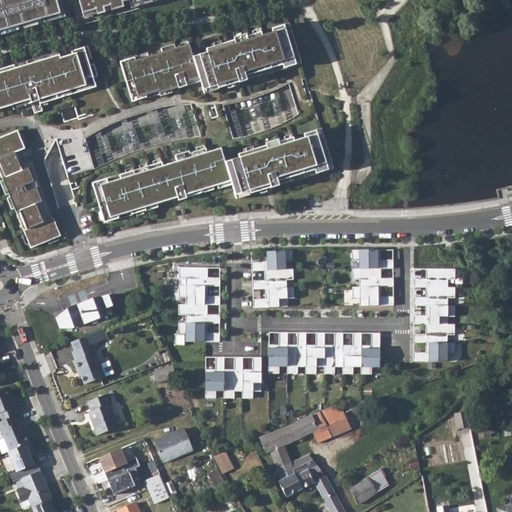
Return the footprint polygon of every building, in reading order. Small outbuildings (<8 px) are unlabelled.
[(0,0),(0,30),(23,24),(24,28),(38,24),(37,20),(43,18),(44,23),(65,17),(60,0),(0,0)] [(78,0),(83,14),(96,10),(97,15),(105,13),(104,8),(110,6),(112,11),(124,7),(123,3),(129,0),(130,0),(136,0),(137,2),(145,0),(78,0)] [(0,30),(0,35),(24,28),(23,24),(0,30)] [(283,25),(295,65),(300,63),(288,24),(283,25)] [(295,65),(283,25),(273,28),(274,32),(261,36),(260,32),(246,36),(247,40),(235,44),(234,40),(205,49),(206,52),(192,57),(189,44),(174,48),(161,52),(134,60),(134,57),(124,60),(119,61),(132,102),(136,101),(146,98),(145,96),(158,92),(159,94),(178,89),(186,87),(185,82),(199,78),(202,90),(216,85),(217,88),(238,82),(246,80),(245,76),(257,72),(258,76),(272,72),(271,68),(284,64),(285,68),(295,65)] [(40,104),(96,87),(93,78),(98,76),(94,64),(90,65),(84,48),(71,51),(72,54),(60,58),(59,55),(15,68),(14,65),(0,69),(0,109),(25,102),(26,105),(31,103),(34,113),(42,111),(40,104)] [(14,65),(15,68),(59,55),(58,52),(14,65)] [(316,131),(328,170),(333,169),(321,129),(316,131)] [(17,131),(0,137),(0,164),(5,177),(2,178),(16,212),(19,211),(27,229),(24,230),(31,248),(60,236),(53,218),(43,222),(36,204),(42,202),(36,188),(23,193),(21,187),(34,182),(28,168),(22,171),(14,153),(25,149),(17,131)] [(92,183),(104,223),(108,221),(118,218),(118,216),(131,212),(131,214),(146,210),(145,208),(177,198),(178,201),(186,199),(186,198),(202,193),(201,191),(217,186),(215,180),(229,176),(231,182),(235,196),(249,191),(250,194),(270,188),(271,188),(279,186),(277,182),(289,178),(291,182),(305,177),(304,174),(317,170),(318,173),(328,170),(316,131),(306,134),(307,138),(294,141),(293,138),(278,142),(278,140),(270,142),(271,148),(268,150),(266,146),(238,155),(239,158),(225,162),(221,149),(207,153),(206,149),(189,154),(189,151),(175,156),(177,162),(163,166),(162,162),(119,175),(120,179),(108,183),(106,179),(96,182),(92,183)] [(215,180),(217,186),(231,182),(229,176),(215,180)] [(19,211),(16,212),(24,230),(27,229),(19,211)] [(251,262),(251,271),(264,270),(285,269),(285,261),(292,261),(291,250),(263,251),(263,262),(251,262)] [(353,250),(352,250),(352,261),(359,260),(359,268),(380,268),(393,268),(393,260),(380,260),(380,250),(353,250)] [(185,278),(185,286),(207,286),(219,286),(219,277),(207,277),(207,268),(178,267),(178,278),(185,278)] [(380,287),(393,287),(393,278),(380,278),(380,268),(359,268),(352,268),(352,279),(359,279),(359,287),(380,287)] [(264,280),(252,281),(252,289),(264,289),(286,287),(286,280),(293,279),(292,269),(285,269),(264,270),(264,280)] [(426,279),(413,278),(413,287),(426,287),(447,287),(447,280),(454,279),(455,269),(426,269),(426,279)] [(185,286),(178,286),(178,296),(185,296),(185,304),(207,305),(219,305),(219,296),(207,296),(207,286),(185,286)] [(286,287),(264,289),(265,298),(252,299),(253,308),(287,306),(286,298),(294,298),(293,287),(286,287)] [(359,287),(352,287),(352,298),(359,297),(359,305),(393,305),(393,297),(381,297),(380,287),(359,287)] [(425,297),(413,297),(413,306),(426,306),(447,306),(447,298),(454,298),(454,287),(447,287),(426,287),(425,297)] [(113,305),(109,295),(93,299),(69,307),(55,318),(59,328),(74,327),(107,315),(105,309),(113,305)] [(185,315),(185,323),(206,323),(219,323),(219,314),(207,314),(207,305),(185,304),(178,304),(178,315),(185,315)] [(425,324),(447,324),(447,317),(454,316),(454,306),(447,306),(426,306),(425,316),(413,316),(413,324),(425,324)] [(185,333),(185,341),(205,342),(219,342),(219,333),(206,333),(206,323),(185,323),(178,323),(178,333),(185,333)] [(425,334),(413,334),(413,343),(425,343),(447,343),(447,335),(454,335),(454,324),(447,324),(425,324),(425,334)] [(103,330),(73,341),(76,349),(93,342),(106,338),(103,330)] [(278,366),(286,366),(287,345),(287,332),(278,332),(278,345),(268,345),(268,373),(278,373),(278,366)] [(297,366),(305,367),(305,345),(305,332),(297,332),(297,345),(287,345),(286,366),(286,373),(297,373),(297,366)] [(305,367),(305,374),(315,374),(315,366),(323,367),(324,345),(324,332),(316,332),(315,345),(305,345),(305,367)] [(342,333),(334,333),(334,345),(324,345),(323,367),(323,374),(334,374),(334,367),(342,367),(342,345),(342,333)] [(361,345),(361,333),(352,333),(352,345),(342,345),(342,367),(342,374),(352,374),(352,367),(360,367),(361,345)] [(379,333),(371,333),(371,345),(361,345),(360,367),(360,374),(371,374),(371,367),(379,367),(379,333)] [(93,342),(76,349),(74,350),(77,359),(75,359),(79,369),(81,368),(86,382),(106,374),(98,351),(96,351),(93,342)] [(454,353),(454,343),(447,343),(425,343),(425,352),(413,352),(413,361),(447,361),(447,353),(454,353)] [(215,369),(205,369),(204,398),(215,398),(215,391),(223,391),(223,369),(223,357),(215,357),(215,369)] [(242,357),(233,357),(233,369),(223,369),(223,391),(223,398),(233,398),(233,391),(241,391),(242,369),(242,357)] [(252,391),(260,391),(260,357),(252,357),(252,369),(242,369),(241,391),(241,398),(252,398),(252,391)] [(171,364),(151,372),(155,381),(175,374),(171,364)] [(7,386),(0,389),(0,417),(1,421),(15,415),(18,414),(7,386)] [(107,392),(85,401),(89,410),(86,411),(96,435),(117,426),(108,404),(111,403),(107,392)] [(338,402),(319,411),(331,437),(351,429),(338,402)] [(287,419),(289,425),(311,415),(308,409),(287,419)] [(270,452),(271,454),(276,468),(292,462),(285,446),(312,432),(318,443),(331,437),(319,411),(311,415),(289,425),(258,437),(266,453),(270,452)] [(471,427),(468,411),(456,414),(458,429),(471,427)] [(0,426),(10,451),(29,443),(20,422),(18,423),(15,415),(1,421),(0,421),(0,426)] [(184,429),(154,441),(163,463),(193,451),(184,429)] [(10,451),(8,452),(16,472),(35,464),(31,456),(29,452),(33,450),(35,450),(31,442),(29,443),(10,451)] [(128,463),(122,448),(99,458),(106,473),(128,463)] [(222,451),(210,455),(211,458),(221,474),(232,468),(222,451)] [(292,462),(276,468),(281,479),(278,481),(287,496),(314,482),(323,499),(334,493),(333,491),(326,477),(308,455),(292,462)] [(207,475),(216,491),(226,486),(217,469),(207,475)] [(41,470),(20,479),(24,487),(17,490),(22,502),(29,499),(32,506),(50,499),(53,498),(41,470)] [(137,485),(130,470),(110,479),(116,494),(137,485)] [(169,495),(159,473),(145,479),(155,502),(169,495)] [(368,476),(350,489),(357,503),(377,492),(376,491),(368,476)] [(344,511),(334,493),(323,499),(330,511),(344,511)] [(32,506),(31,507),(33,511),(58,511),(58,510),(55,511),(50,499),(32,506)] [(139,511),(135,503),(117,511),(139,511)] [(511,511),(511,503),(495,506),(496,511),(511,511)]
